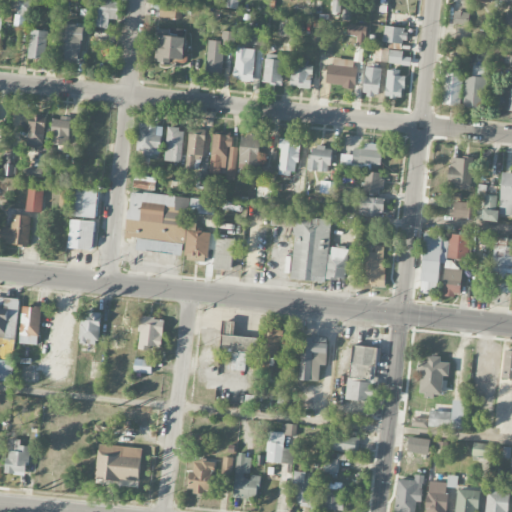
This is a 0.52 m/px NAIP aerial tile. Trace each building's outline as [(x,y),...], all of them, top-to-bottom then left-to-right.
[(31,0),(11,0),(12,10),(18,10),(18,18),(32,17),(31,0)] [(118,20),(118,0),(94,0),(93,27),(109,28),(109,19),(118,20)] [(227,0),(227,8),(238,9),(238,0),(227,0)] [(182,4),(160,5),(160,19),(182,18),(182,4)] [(452,22),(468,25),(470,13),(454,10),(452,22)] [(295,20),(279,19),(279,36),(295,36),(295,20)] [(82,25),(59,24),(57,62),(80,63),(82,25)] [(357,36),(356,47),(366,47),(367,26),(347,25),(347,35),(357,36)] [(384,27),(383,42),(407,44),(408,29),(384,27)] [(47,31),(30,30),(28,58),(46,59),(47,31)] [(264,32),(250,31),(249,45),(264,45),(264,32)] [(184,60),(185,37),(158,36),(157,63),(172,63),(172,59),(184,60)] [(223,41),(208,41),(206,75),(221,76),(223,41)] [(254,81),(255,49),(236,48),(234,81),(254,81)] [(388,62),(389,48),(375,48),(374,62),(388,62)] [(411,54),(390,51),(388,63),(410,66),(411,54)] [(282,84),(283,55),(264,54),(264,84),(282,84)] [(333,66),(328,65),(326,85),(354,88),(357,61),(334,58),(333,66)] [(303,65),(293,64),(292,87),(310,88),(311,74),(313,74),(313,64),(303,63),(303,65)] [(484,107),(486,66),(472,65),(471,75),(465,75),(463,106),(484,107)] [(381,68),(365,67),(363,95),(378,97),(381,68)] [(403,99),(406,73),(387,71),(384,96),(403,99)] [(461,105),(462,72),(445,71),(444,105),(461,105)] [(28,114),(28,147),(45,147),(44,114),(28,114)] [(71,118),(52,117),(51,145),(70,145),(71,118)] [(143,158),(160,159),(161,135),(157,135),(157,124),(138,124),(137,151),(143,151),(143,158)] [(165,162),(182,162),(183,129),(167,128),(165,162)] [(194,155),(203,157),(206,136),(190,133),(185,167),(192,168),(194,155)] [(210,173),(223,174),(223,179),(235,179),(237,147),(231,147),(232,135),(212,134),(210,173)] [(239,170),(259,170),(260,136),(240,136),(239,170)] [(298,175),(299,139),(280,139),(279,174),(298,175)] [(382,145),(365,143),(364,149),(353,148),(353,155),(344,154),(343,167),(371,169),(371,164),(380,165),(382,145)] [(309,171),(331,172),(332,148),(310,147),(309,171)] [(471,188),(472,158),(450,157),(449,188),(471,188)] [(99,181),(99,168),(75,169),(76,182),(99,181)] [(511,172),(500,172),(498,215),(511,215),(511,172)] [(383,173),(365,173),(365,192),(383,193),(383,173)] [(134,188),(154,190),(155,177),(134,176),(134,188)] [(27,212),(43,212),(43,185),(28,184),(27,212)] [(70,186),(60,186),(59,210),(69,210),(70,186)] [(73,217),(96,218),(97,189),(74,188),(73,217)] [(189,197),(131,190),(125,235),(138,237),(136,250),(182,255),(189,197)] [(498,209),(498,195),(485,194),(484,208),(498,209)] [(383,217),(384,198),(360,197),(360,216),(383,217)] [(214,200),(191,199),(190,213),(214,214),(214,200)] [(474,202),(454,201),(453,209),(449,209),(448,218),(474,219),(474,202)] [(499,211),(483,208),(481,219),(497,222),(499,211)] [(11,227),(1,227),(0,245),(30,246),(30,216),(12,215),(11,227)] [(291,278),(346,282),(348,249),(329,248),(331,220),(280,216),(279,226),(295,227),(291,278)] [(95,221),(70,220),(69,248),(93,249),(95,221)] [(469,261),(471,234),(446,233),(446,235),(424,233),(420,293),(437,294),(440,259),(469,261)] [(232,270),(234,240),(216,238),(214,268),(232,270)] [(385,246),(374,245),(374,252),(363,252),(363,286),(384,286),(385,246)] [(491,291),(511,291),(511,245),(493,245),(491,291)] [(458,298),(463,265),(445,263),(441,296),(458,298)] [(0,338),(16,339),(18,298),(0,297),(0,338)] [(41,307),(22,307),(21,344),(40,344),(41,307)] [(100,312),(82,312),(81,344),(99,344),(100,312)] [(130,316),(111,314),(105,350),(124,353),(130,316)] [(164,319),(140,317),(137,349),(152,350),(152,347),(162,347),(164,319)] [(259,338),(233,336),(235,322),(223,321),(220,351),(229,352),(227,369),(245,371),(247,354),(257,355),(259,338)] [(263,355),(280,355),(281,331),(265,330),(263,355)] [(326,365),(327,338),(302,337),(301,380),(319,381),(320,365),(326,365)] [(377,348),(353,345),(350,379),(349,379),(347,399),(372,402),(377,348)] [(511,378),(511,349),(503,349),(501,377),(511,378)] [(450,363),(441,362),(441,356),(427,355),(426,362),(422,362),(419,395),(441,396),(443,376),(449,377),(450,363)] [(0,381),(13,382),(14,361),(0,359),(0,381)] [(134,373),(152,373),(152,360),(135,359),(134,373)] [(451,428),(453,400),(465,401),(463,429),(451,428)] [(268,432),(266,463),(293,464),(294,448),(283,448),(284,436),(296,436),(296,425),(285,424),(284,433),(268,432)] [(357,454),(359,436),(332,434),(330,451),(357,454)] [(27,475),(29,446),(20,446),(21,439),(8,439),(6,474),(27,475)] [(489,459),(492,445),(473,441),(470,455),(489,459)] [(142,448),(98,445),(96,483),(119,484),(119,478),(140,480),(142,448)] [(234,497),(258,499),(259,476),(250,475),(251,455),(236,454),(234,497)] [(324,473),(338,472),(337,458),(323,459),(324,473)] [(193,472),(189,472),(188,492),(212,493),(213,461),(194,460),(193,472)] [(312,506),(313,473),(294,472),(293,506),(312,506)] [(424,475),(415,475),(414,480),(397,479),(395,511),(415,511),(416,502),(422,502),(424,475)] [(446,511),(447,483),(427,482),(426,511),(446,511)] [(328,483),(327,510),(342,511),(344,484),(328,483)] [(484,511),(506,511),(509,493),(500,492),(501,487),(487,485),(484,511)] [(477,511),(478,490),(456,489),(455,511),(477,511)]
